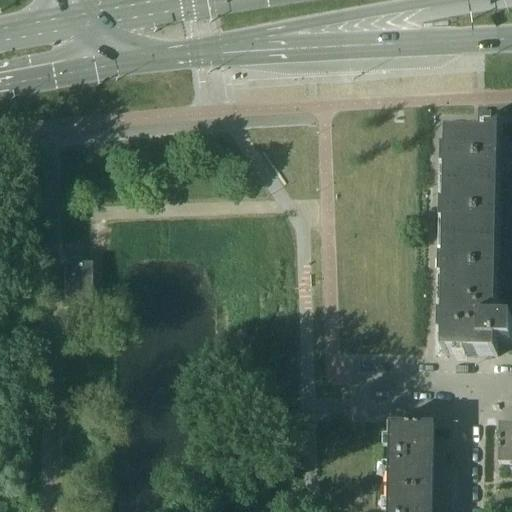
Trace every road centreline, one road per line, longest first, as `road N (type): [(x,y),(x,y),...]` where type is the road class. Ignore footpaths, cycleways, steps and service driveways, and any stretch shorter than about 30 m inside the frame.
road 1 (primary): [(265,31),(388,44),(511,40)]
road 2 (motorway): [(265,31),(445,0)]
road 3 (primary): [(109,60),(265,31)]
road 4 (residential): [(464,384),(334,379)]
road 5 (residential): [(462,511),(464,384)]
